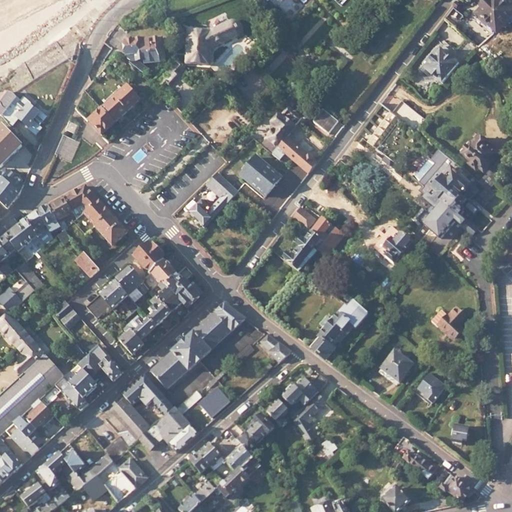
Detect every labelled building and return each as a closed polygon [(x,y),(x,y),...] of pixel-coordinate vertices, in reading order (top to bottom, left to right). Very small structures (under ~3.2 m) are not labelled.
[(507,20),(511,14),(511,9),(501,0),(494,0),(493,1),(492,0),(487,0),(482,6),(482,9),(484,11),(480,15),(497,31),(503,25),(506,27),(510,23),(507,20)] [(454,9),(445,20),(457,31),(467,20),(454,9)] [(209,31),(188,30),(187,61),(208,62),(209,47),(237,33),(238,33),(239,32),(240,31),(240,30),(241,28),(241,27),(240,26),(240,24),(239,23),(239,22),(238,21),(237,21),(235,20),(234,20),(233,20),(231,21),(209,31)] [(138,41),(116,22),(103,41),(113,49),(118,53),(143,74),(147,69),(137,61),(142,60),(143,63),(166,61),(164,39),(159,39),(159,38),(157,37),(156,38),(154,38),(154,40),(138,41)] [(441,85),(443,88),(461,69),(443,53),(426,71),(438,83),(441,85)] [(168,66),(165,68),(172,74),(176,68),(170,62),(168,64),(168,66)] [(165,68),(152,81),(161,91),(172,74),(165,68)] [(20,95),(12,87),(0,99),(0,108),(4,112),(20,95)] [(127,87),(114,99),(127,113),(140,101),(127,87)] [(412,91),(402,103),(426,122),(436,110),(412,91)] [(20,95),(4,112),(10,121),(18,114),(22,117),(31,126),(30,127),(37,133),(42,128),(39,125),(47,116),(41,110),(39,111),(32,103),(33,102),(28,96),(25,99),(20,95)] [(114,99),(101,110),(114,125),(127,113),(114,99)] [(402,103),(401,101),(377,131),(395,146),(402,152),(414,138),(418,141),(431,126),(426,122),(402,103)] [(287,137),(302,120),(289,109),(284,115),(283,114),(273,125),(275,127),(266,138),(270,142),(267,146),(273,152),(271,154),(281,162),(287,155),(278,148),(287,137)] [(101,110),(88,122),(101,136),(114,125),(101,110)] [(10,121),(13,125),(22,117),(18,114),(10,121)] [(340,123),(330,115),(325,120),(336,128),(340,123)] [(5,120),(0,124),(0,159),(3,163),(25,143),(5,120)] [(69,121),(66,129),(73,132),(77,124),(69,121)] [(493,130),(491,128),(483,137),(482,137),(475,146),(482,152),(480,154),(486,159),(488,157),(496,163),(510,146),(500,138),(501,136),(499,135),(499,133),(495,129),(493,130)] [(80,141),(64,134),(56,152),(71,159),(80,141)] [(310,174),(318,163),(309,155),(298,146),(287,137),(278,148),(287,155),(310,174)] [(270,142),(266,138),(262,143),(267,146),(270,142)] [(305,139),(298,146),(309,155),(315,148),(305,139)] [(424,170),(435,179),(446,166),(461,150),(451,142),(443,152),(441,151),(424,170)] [(402,152),(395,146),(392,150),(399,156),(402,152)] [(425,228),(451,250),(476,220),(481,214),(486,208),(494,199),(494,200),(506,187),(501,182),(511,168),(511,157),(508,154),(491,174),(497,179),(482,196),(480,195),(477,200),(472,196),(472,195),(476,190),(478,193),(480,192),(490,181),(477,170),(481,166),(461,150),(446,166),(435,179),(432,183),(439,189),(438,191),(446,198),(442,198),(438,202),(438,204),(438,206),(435,206),(430,211),(430,215),(434,218),(425,228)] [(256,158),(253,162),(243,173),(240,176),(266,198),(281,180),(256,158)] [(243,173),(253,162),(250,160),(241,171),(243,173)] [(21,190),(26,181),(12,166),(11,167),(7,163),(1,168),(3,170),(5,173),(21,190)] [(17,197),(21,190),(5,173),(0,178),(0,181),(15,199),(17,197)] [(217,173),(205,185),(219,198),(231,186),(217,173)] [(91,200),(103,190),(89,174),(68,187),(75,200),(87,193),(91,200)] [(13,202),(15,199),(0,181),(0,196),(9,207),(13,202)] [(219,198),(227,206),(238,193),(231,186),(219,198)] [(52,196),(62,214),(79,206),(75,200),(68,187),(52,196)] [(101,216),(115,203),(103,190),(91,200),(88,203),(101,216)] [(62,214),(52,196),(49,199),(43,202),(50,215),(53,213),(56,217),(62,214)] [(322,211),(308,199),(301,208),(315,220),(322,211)] [(203,211),(208,207),(201,201),(196,205),(203,211)] [(50,215),(43,202),(32,209),(31,209),(49,237),(58,230),(52,219),(50,215)] [(118,236),(133,222),(115,203),(101,216),(100,216),(118,236)] [(438,204),(434,205),(429,211),(429,215),(432,218),(424,227),(425,228),(434,218),(430,215),(430,211),(435,206),(438,206),(438,204)] [(187,214),(202,229),(212,219),(206,214),(210,209),(208,207),(203,211),(196,205),(187,214)] [(422,210),(415,205),(411,208),(418,214),(422,210)] [(21,217),(42,243),(49,237),(31,209),(21,217)] [(339,216),(331,210),(319,224),(331,234),(335,229),(331,225),(339,216)] [(481,214),(476,220),(485,228),(490,222),(481,214)] [(37,247),(42,243),(21,217),(15,221),(35,244),(37,247)] [(331,234),(339,241),(352,227),(343,220),(335,229),(331,234)] [(28,250),(35,244),(15,221),(7,227),(20,241),(28,250)] [(66,236),(75,229),(68,221),(61,227),(66,236)] [(331,234),(319,224),(312,233),(310,232),(305,237),(307,239),(298,250),(295,247),(291,252),(301,261),(305,265),(325,241),(331,234)] [(393,250),(402,258),(421,237),(409,226),(402,234),(400,233),(392,242),(397,246),(393,250)] [(20,241),(7,227),(0,232),(12,247),(20,241)] [(0,232),(0,244),(6,252),(12,247),(0,232)] [(154,232),(139,246),(153,262),(168,248),(170,246),(159,233),(157,235),(154,232)] [(333,249),(339,241),(331,234),(325,241),(333,249)] [(95,270),(103,262),(89,244),(80,253),(95,270)] [(156,262),(166,273),(168,272),(171,276),(183,265),(176,257),(176,256),(176,255),(176,254),(175,252),(174,252),(173,251),(172,251),(171,251),(168,248),(153,262),(154,263),(156,262)] [(38,266),(28,254),(21,260),(31,271),(32,273),(39,282),(47,275),(38,266)] [(16,263),(10,255),(3,261),(10,268),(16,263)] [(0,269),(3,273),(10,268),(3,261),(0,256),(0,269)] [(135,261),(120,274),(134,289),(148,276),(135,261)] [(297,275),(305,265),(301,261),(293,271),(297,275)] [(183,265),(171,276),(193,298),(205,287),(204,285),(198,278),(190,270),(189,271),(183,265)] [(387,280),(393,285),(403,274),(397,268),(387,280)] [(15,304),(39,282),(32,273),(17,286),(12,280),(2,289),(15,304)] [(120,274),(104,288),(114,300),(117,303),(129,293),(136,300),(132,303),(137,308),(144,302),(134,289),(120,274)] [(198,278),(204,285),(208,282),(201,275),(198,278)] [(176,307),(187,297),(174,282),(163,292),(164,294),(176,307)] [(114,300),(104,288),(90,301),(100,312),(114,300)] [(65,315),(78,304),(68,293),(56,304),(65,315)] [(161,320),(176,307),(164,294),(159,298),(161,300),(156,303),(159,306),(153,312),(161,320)] [(332,324),(315,344),(332,356),(363,321),(365,322),(376,309),(358,294),(339,316),(332,324)] [(216,309),(233,329),(248,315),(228,299),(216,309)] [(71,323),(84,312),(78,304),(65,315),(71,323)] [(449,314),(441,324),(454,336),(462,326),(461,325),(467,317),(466,315),(467,313),(458,305),(449,314)] [(16,308),(4,317),(30,349),(20,358),(26,365),(48,347),(16,308)] [(183,339),(200,359),(212,349),(211,348),(233,329),(216,309),(183,339)] [(439,326),(441,324),(449,314),(443,309),(433,320),(439,326)] [(144,335),(161,320),(153,312),(149,315),(146,312),(145,313),(143,311),(132,320),(133,322),(144,335)] [(326,319),(332,324),(339,316),(333,312),(326,319)] [(137,350),(149,339),(144,335),(133,322),(126,328),(128,330),(123,334),(137,350)] [(462,326),(454,336),(456,337),(464,328),(462,326)] [(271,352),(280,344),(269,335),(262,342),(271,352)] [(91,349),(92,350),(93,350),(102,341),(112,353),(113,352),(102,339),(91,349)] [(189,369),(200,359),(183,339),(150,368),(166,387),(188,368),(189,369)] [(102,341),(93,350),(105,364),(116,377),(126,368),(112,353),(102,341)] [(250,342),(231,360),(237,367),(256,349),(250,342)] [(271,352),(280,363),(292,353),(280,344),(271,352)] [(67,373),(69,372),(49,348),(16,376),(0,389),(0,432),(1,431),(8,425),(14,419),(16,418),(22,412),(36,401),(43,395),(49,389),(62,378),(67,373)] [(105,364),(93,350),(92,350),(88,355),(100,368),(105,364)] [(395,350),(381,368),(400,382),(414,364),(409,360),(412,356),(404,350),(400,354),(395,350)] [(94,373),(100,368),(88,355),(82,359),(94,373)] [(94,373),(82,359),(69,372),(67,373),(86,393),(100,380),(94,373)] [(263,369),(266,372),(273,367),(270,363),(266,367),(265,366),(263,369)] [(228,367),(219,374),(223,378),(231,370),(228,367)] [(400,382),(381,368),(379,372),(398,386),(400,382)] [(86,393),(67,373),(62,378),(68,385),(65,387),(81,404),(84,406),(91,399),(86,393)] [(175,407),(145,373),(123,393),(132,403),(140,397),(147,404),(151,400),(165,415),(175,407)] [(223,378),(219,374),(213,380),(216,384),(223,378)] [(432,374),(418,392),(434,405),(449,387),(432,374)] [(311,375),(302,383),(316,398),(324,390),(325,389),(311,375)] [(311,403),(316,398),(302,383),(301,382),(289,394),(298,403),(304,397),(311,403)] [(198,389),(191,395),(197,401),(204,395),(198,389)] [(333,399),(324,390),(316,398),(311,403),(306,407),(303,411),(298,415),(305,426),(313,439),(322,433),(314,421),(312,418),(318,413),(333,399)] [(215,393),(195,410),(207,423),(226,407),(215,393)] [(52,405),(43,395),(36,401),(38,404),(32,409),(34,411),(28,415),(37,425),(42,420),(44,422),(57,411),(52,405)] [(191,395),(182,402),(188,409),(197,401),(191,395)] [(273,410),(288,425),(294,419),(288,412),(294,406),(286,397),(273,410)] [(126,398),(120,402),(116,406),(112,410),(125,426),(117,433),(129,447),(137,440),(136,439),(151,426),(143,417),(126,398)] [(120,402),(117,398),(112,402),(116,406),(120,402)] [(182,402),(176,408),(182,415),(188,409),(182,402)] [(177,436),(191,424),(182,415),(176,408),(175,407),(165,415),(156,424),(152,427),(148,430),(158,442),(162,439),(164,436),(172,430),(177,436)] [(37,425),(28,415),(26,417),(22,412),(16,418),(21,424),(29,432),(37,425)] [(152,427),(156,424),(147,413),(143,417),(151,426),(152,427)] [(280,426),(269,413),(259,422),(260,423),(253,429),(263,441),(280,426)] [(320,415),(318,413),(312,418),(314,421),(320,415)] [(21,424),(16,418),(14,419),(8,425),(13,431),(21,424)] [(33,453),(41,445),(29,432),(21,424),(13,431),(33,453)] [(177,452),(199,433),(191,424),(177,436),(172,430),(164,436),(177,452)] [(469,428),(456,425),(452,444),(461,446),(462,441),(466,442),(469,428)] [(148,430),(140,438),(150,449),(158,442),(148,430)] [(1,431),(0,432),(0,447),(1,448),(4,452),(5,453),(14,446),(1,431)] [(245,439),(239,433),(235,436),(241,443),(245,439)] [(248,442),(254,449),(259,445),(251,434),(245,439),(248,442)] [(118,436),(105,447),(114,457),(127,446),(118,436)] [(415,445),(405,437),(395,451),(411,464),(411,463),(417,467),(422,462),(409,453),(415,445)] [(215,440),(203,450),(214,463),(215,464),(227,454),(215,440)] [(240,469),(256,454),(257,453),(254,449),(248,442),(245,445),(247,447),(232,460),(240,469)] [(16,468),(25,460),(14,446),(5,453),(16,468)] [(74,449),(64,456),(67,460),(75,471),(76,472),(86,464),(74,449)] [(59,450),(44,463),(53,473),(56,471),(57,472),(62,468),(60,466),(67,460),(64,456),(59,450)] [(203,450),(194,458),(205,471),(214,463),(203,450)] [(0,456),(0,463),(9,474),(16,468),(5,453),(4,452),(0,456)] [(89,468),(95,475),(97,474),(103,469),(113,461),(106,453),(89,468)] [(225,490),(231,497),(258,472),(257,471),(265,464),(256,454),(240,469),(229,480),(220,488),(224,492),(225,490)] [(422,462),(417,467),(417,468),(424,473),(423,474),(431,480),(439,468),(425,457),(422,462)] [(130,458),(120,467),(136,488),(147,478),(130,458)] [(75,471),(67,460),(60,466),(62,468),(68,476),(75,471)] [(120,467),(114,460),(113,461),(103,469),(126,497),(136,488),(120,467)] [(0,463),(0,479),(1,481),(9,474),(0,463)] [(44,463),(36,471),(50,489),(57,483),(59,485),(61,484),(53,473),(44,463)] [(79,476),(85,483),(95,475),(89,468),(87,466),(85,468),(86,470),(79,476)] [(110,491),(118,503),(126,497),(103,469),(97,474),(108,488),(110,491)] [(67,477),(77,490),(82,486),(85,483),(79,476),(76,472),(75,471),(68,476),(67,477)] [(82,486),(94,500),(108,488),(97,474),(95,475),(85,483),(82,486)] [(215,482),(220,488),(229,480),(224,474),(215,482)] [(449,490),(457,480),(454,477),(446,488),(449,490)] [(472,500),(477,494),(458,478),(457,480),(449,490),(446,488),(445,487),(443,489),(463,505),(469,498),(472,500)] [(197,493),(205,502),(220,488),(215,482),(212,480),(197,493)] [(20,496),(28,506),(41,496),(46,492),(38,482),(20,496)] [(403,483),(385,496),(395,511),(406,511),(418,504),(403,483)] [(52,498),(58,506),(61,503),(71,495),(68,493),(65,488),(52,498)] [(47,500),(33,511),(32,511),(49,511),(58,506),(52,498),(46,492),(41,496),(43,498),(45,497),(47,500)] [(197,493),(182,506),(187,511),(194,511),(205,502),(197,493)] [(354,511),(348,500),(339,504),(341,511),(354,511)] [(341,511),(339,504),(338,501),(316,509),(317,511),(341,511)]
